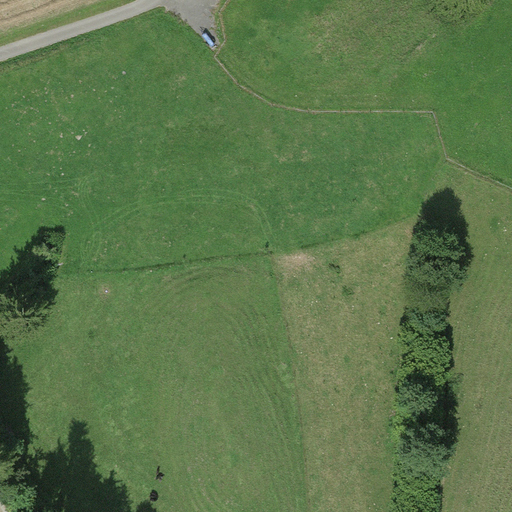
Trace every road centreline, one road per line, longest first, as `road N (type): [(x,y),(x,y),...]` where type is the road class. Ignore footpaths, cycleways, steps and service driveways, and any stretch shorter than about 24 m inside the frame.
road 1 (track): [(183,0),(229,64),(275,97),(480,103)]
road 2 (track): [(158,0),(0,57)]
